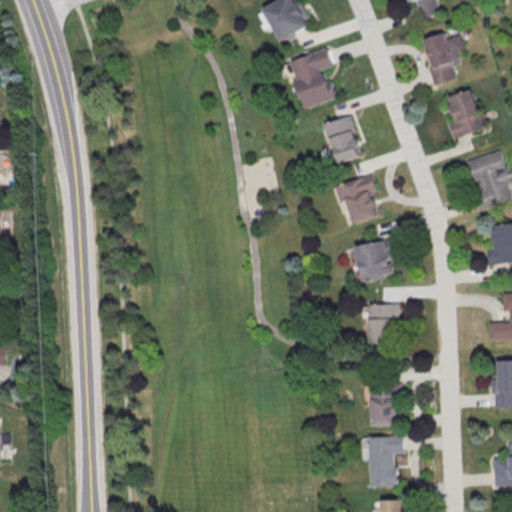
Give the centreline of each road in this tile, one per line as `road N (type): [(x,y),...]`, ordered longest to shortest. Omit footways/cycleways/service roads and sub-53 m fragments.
road 1 (residential): [(357,0),(437,232),(453,511)]
road 2 (tertiary): [(94,511),(84,245),(62,81),(32,0)]
